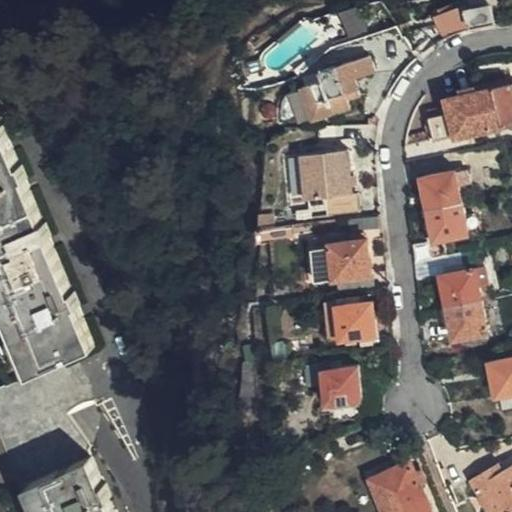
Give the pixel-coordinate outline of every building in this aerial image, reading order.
[(503,22),(501,4),(492,4),(490,2),(469,7),(468,4),(460,5),(446,14),(453,35),(472,26),(503,22)] [(421,40),(416,31),(411,34),(414,43),(421,40)] [(307,74),(313,103),(336,97),(338,107),(354,104),(352,93),(364,91),(361,74),(383,68),(380,50),(328,60),(331,69),(307,74)] [(496,80),(485,82),(487,88),(497,85),(496,80)] [(428,130),(430,139),(455,133),(506,121),(500,95),(505,94),(502,84),(497,85),(487,88),(485,82),(476,84),(477,91),(447,97),(449,105),(451,113),(430,118),(427,126),(428,130)] [(505,94),(500,95),(506,121),(511,120),(505,94)] [(336,97),(313,103),(315,113),(338,107),(336,97)] [(430,118),(451,113),(449,105),(428,110),(430,118)] [(430,139),(428,130),(408,135),(408,137),(407,144),(430,139)] [(407,148),(407,162),(435,157),(430,139),(407,144),(407,148)] [(352,193),(348,148),(302,150),(307,197),(314,196),(315,208),(303,210),(303,216),(362,210),(361,193),(352,193)] [(423,176),(429,209),(463,203),(461,187),(470,185),(467,168),(423,176)] [(0,178),(0,322),(16,358),(70,332),(0,178)] [(429,209),(435,240),(470,233),(463,203),(429,209)] [(373,273),(369,238),(336,241),(334,244),(315,245),(318,276),(373,273)] [(413,244),(416,262),(440,257),(447,256),(444,242),(436,242),(435,240),(413,244)] [(440,257),(416,262),(417,279),(443,274),(440,257)] [(446,293),(450,307),(483,301),(497,298),(495,289),(491,290),(490,285),(486,265),(443,274),(446,293)] [(378,334),(375,301),(363,301),(363,297),(330,298),(332,337),(378,334)] [(483,301),(450,307),(452,323),(455,339),(461,338),(487,333),(489,333),(488,329),(490,328),(489,325),(488,325),(483,301)] [(487,333),(461,338),(462,345),(488,339),(487,333)] [(311,381),(325,380),(324,358),(310,358),(311,381)] [(364,397),(360,363),(344,363),(342,358),(326,358),(328,398),(331,398),(332,407),(362,406),(361,397),(364,397)] [(511,360),(491,365),(497,395),(501,397),(503,410),(511,408),(511,360)] [(15,465),(37,511),(102,511),(69,440),(15,465)] [(299,447),(289,450),(292,459),(302,457),(299,447)] [(417,455),(412,458),(423,481),(428,479),(417,455)] [(437,511),(423,481),(412,458),(373,476),(390,511),(437,511)] [(491,511),(511,511),(511,465),(503,470),(499,463),(472,478),(491,511)]
